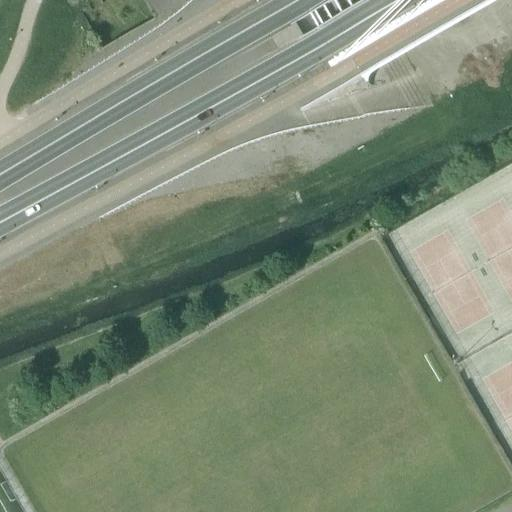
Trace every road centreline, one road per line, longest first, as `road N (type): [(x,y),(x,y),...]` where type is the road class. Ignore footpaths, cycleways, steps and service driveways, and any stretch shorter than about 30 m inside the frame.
road 1 (tertiary): [(0,224),(405,0)]
road 2 (tertiary): [(299,0),(0,170)]
